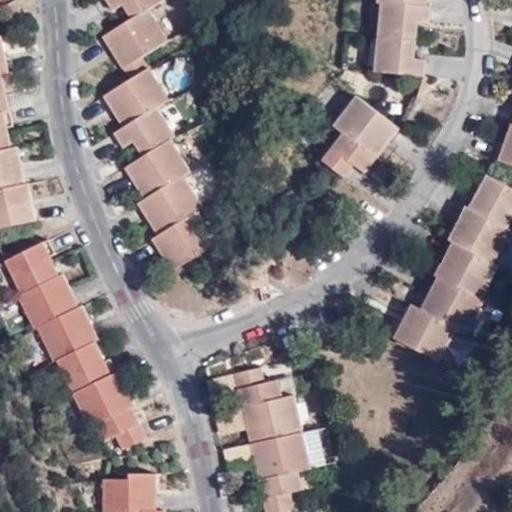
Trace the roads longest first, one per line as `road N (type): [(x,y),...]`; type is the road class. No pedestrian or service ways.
road 1 (residential): [(165,353),(348,265),(390,223),(474,81),(472,0)]
road 2 (residential): [(165,353),(87,206),(60,103),(52,0)]
road 3 (residential): [(212,511),(192,413),(165,353)]
